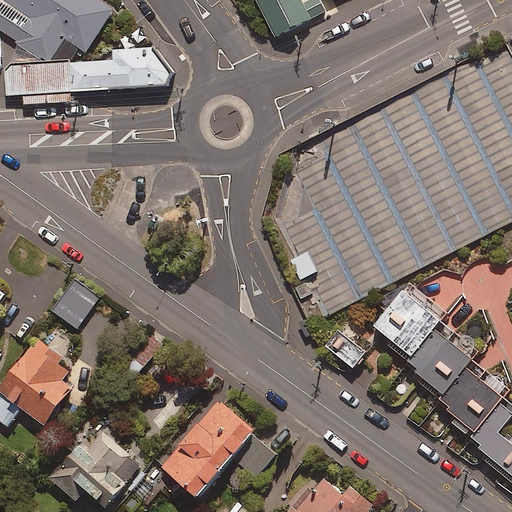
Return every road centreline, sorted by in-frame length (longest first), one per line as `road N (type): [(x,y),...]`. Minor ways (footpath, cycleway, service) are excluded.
road 1 (tertiary): [(231,339),(1,175),(0,161)]
road 2 (tertiary): [(435,488),(231,339)]
road 3 (tertiary): [(262,110),(483,0)]
road 4 (tertiary): [(193,138),(0,148)]
road 5 (tertiary): [(221,158),(245,313),(231,339)]
